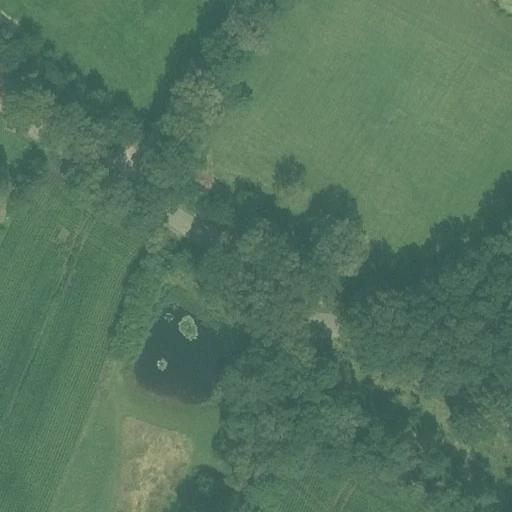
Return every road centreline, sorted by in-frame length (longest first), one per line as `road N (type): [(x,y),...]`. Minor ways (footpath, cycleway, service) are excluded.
road 1 (unclassified): [(126,198),(249,0)]
road 2 (unclassified): [(317,311),(126,198)]
road 3 (unclassified): [(511,412),(317,311)]
road 4 (unclassified): [(249,511),(317,311)]
road 5 (unclassified): [(126,198),(0,94)]
